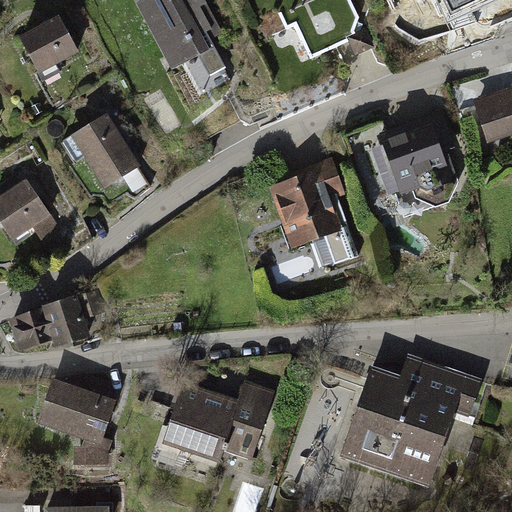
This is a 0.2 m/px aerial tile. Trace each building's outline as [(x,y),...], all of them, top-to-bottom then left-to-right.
[(202,0),(143,0),(135,4),(168,68),(189,58),(199,79),(220,68),(206,40),(219,33),(202,0)] [(354,0),(308,0),(288,8),(311,58),(352,42),(361,15),(354,0)] [(442,0),(450,16),(484,0),(442,0)] [(58,17),(15,38),(35,77),(77,56),(58,17)] [(511,87),(469,102),(485,145),(511,137),(511,87)] [(103,117),(63,141),(95,192),(118,178),(129,195),(145,186),(103,117)] [(441,117),(376,142),(400,202),(450,182),(441,157),(454,152),(441,117)] [(311,174),(268,191),(291,253),(315,243),(328,279),(366,264),(342,199),(348,196),(335,158),(309,167),(311,174)] [(22,178),(0,193),(0,231),(8,243),(30,228),(40,241),(57,229),(22,178)] [(43,306),(7,319),(20,353),(54,341),(57,348),(90,339),(78,296),(43,306)] [(402,383),(374,374),(345,461),(428,488),(453,412),(471,418),(483,380),(411,356),(402,383)] [(53,381),(38,423),(86,440),(84,449),(75,448),(76,470),(111,469),(111,451),(114,442),(107,439),(116,403),(109,400),(116,383),(82,372),(77,389),(53,381)] [(239,401),(184,383),(163,448),(217,466),(222,452),(253,463),(276,395),(245,385),(239,401)]
